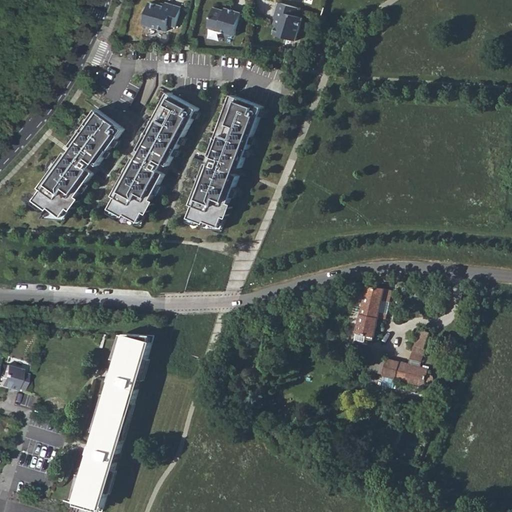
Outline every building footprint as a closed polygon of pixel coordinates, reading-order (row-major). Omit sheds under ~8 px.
[(159,4),(150,2),(144,24),(167,31),(169,25),(176,27),(182,6),(166,2),(166,3),(165,6),(159,4)] [(299,8),(279,2),(274,18),(275,18),(278,19),(276,25),(274,34),(296,40),(303,17),(297,15),(299,8)] [(226,11),(214,9),(209,29),(221,32),(237,36),(243,13),(231,9),(230,12),(226,11)] [(197,113),(161,94),(104,208),(140,226),(197,113)] [(271,112),(225,96),(181,217),(224,234),(271,112)] [(126,127),(95,108),(35,196),(66,217),(126,127)] [(374,337),(385,288),(367,286),(356,332),(374,337)] [(392,290),(385,288),(379,317),(385,318),(392,290)] [(419,329),(412,352),(424,354),(430,332),(419,329)] [(82,485),(76,505),(101,511),(102,511),(108,491),(115,468),(124,439),(126,433),(133,408),(135,402),(142,378),(148,357),(155,335),(127,333),(121,351),(120,350),(119,353),(114,373),(116,374),(114,381),(112,380),(107,395),(105,401),(107,401),(99,427),(98,426),(96,432),(92,446),(94,447),(92,454),(90,454),(81,484),(82,485)] [(148,357),(142,378),(146,380),(152,358),(148,357)] [(383,376),(396,379),(400,362),(387,358),(383,376)] [(428,369),(400,362),(396,379),(424,387),(425,381),(426,382),(428,382),(430,382),(431,381),(432,379),(432,378),(432,376),(427,374),(428,369)] [(6,364),(0,383),(0,384),(16,389),(16,387),(23,389),(28,373),(21,371),(22,369),(6,364)] [(107,395),(105,394),(94,432),(96,432),(98,426),(99,427),(107,401),(105,401),(107,395)] [(124,439),(126,440),(137,402),(135,402),(133,408),(126,433),(124,439)] [(119,470),(115,468),(108,491),(112,493),(119,470)]
